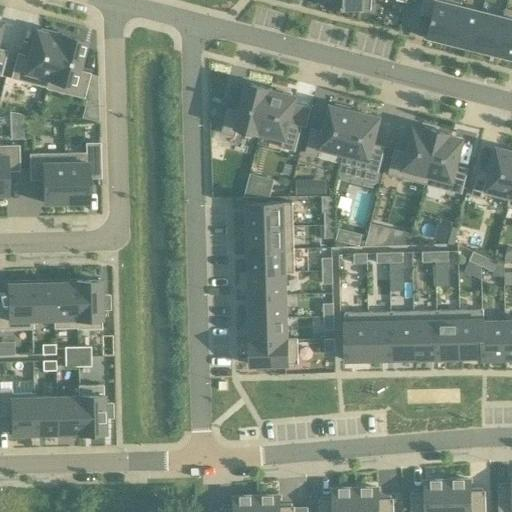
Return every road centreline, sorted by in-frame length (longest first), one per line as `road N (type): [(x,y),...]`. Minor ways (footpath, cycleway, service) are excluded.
road 1 (residential): [(201,460),(194,24)]
road 2 (residential): [(115,4),(113,235),(0,241)]
road 3 (residential): [(194,24),(511,104)]
road 4 (residential): [(511,436),(201,460)]
road 5 (residential): [(0,466),(201,460)]
